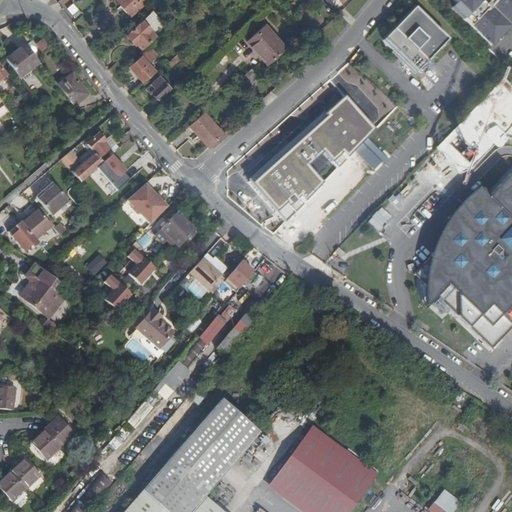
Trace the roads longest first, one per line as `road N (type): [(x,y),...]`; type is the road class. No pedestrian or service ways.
road 1 (unclassified): [(195,184),(280,258),(511,416)]
road 2 (track): [(57,511),(117,455),(280,258)]
road 3 (residential): [(195,184),(383,0)]
road 4 (unclassified): [(15,0),(46,13),(195,184)]
road 5 (track): [(0,209),(123,104)]
